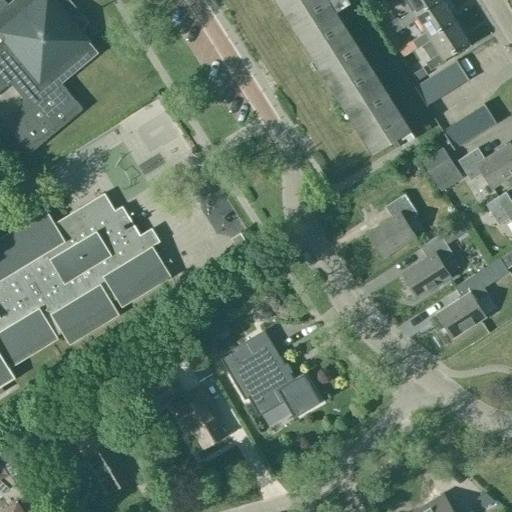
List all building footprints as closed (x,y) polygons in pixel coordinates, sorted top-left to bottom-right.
[(0,0),(0,90),(10,82),(25,100),(12,131),(29,152),(30,153),(83,108),(62,82),(98,52),(81,32),(88,21),(70,0),(11,0),(7,3),(4,0),(0,0)] [(275,0),(372,152),(408,128),(335,11),(350,2),(348,0),(275,0)] [(417,18),(415,15),(438,0),(406,0),(413,10),(400,19),(405,27),(417,18)] [(431,39),(429,36),(455,19),(442,0),(438,0),(415,15),(417,18),(426,32),(413,40),(418,48),(431,39)] [(439,53),(425,63),(430,70),(445,60),(444,57),(469,41),(455,19),(429,36),(431,39),(439,53)] [(457,60),(446,67),(457,85),(468,78),(457,60)] [(447,92),(457,85),(446,67),(435,73),(447,92)] [(435,73),(425,80),(437,98),(447,92),(435,73)] [(426,105),(437,98),(425,80),(414,87),(426,105)] [(484,104),(473,111),(484,129),(496,122),(484,104)] [(474,136),(484,129),(473,111),(462,118),(474,136)] [(462,118),(452,124),(463,143),(474,136),(462,118)] [(453,149),(463,143),(452,124),(442,131),(453,149)] [(511,148),(509,143),(484,159),(477,148),(458,160),(470,180),(483,172),(491,186),(511,173),(511,148)] [(423,160),(435,180),(449,171),(445,163),(449,160),(442,148),(423,160)] [(511,201),(505,192),(485,204),(498,225),(510,217),(511,219),(511,201)] [(170,276),(151,245),(147,238),(143,241),(127,215),(120,220),(104,193),(54,223),(46,209),(28,220),(0,237),(0,389),(2,389),(0,385),(0,380),(12,374),(8,368),(58,338),(56,335),(62,332),(69,344),(118,314),(110,301),(116,297),(121,306),(170,276)] [(404,194),(384,206),(392,217),(367,233),(382,256),(414,235),(405,222),(417,214),(404,194)] [(231,238),(239,252),(248,246),(240,232),(231,238)] [(438,234),(419,247),(426,258),(402,273),(416,296),(448,275),(440,261),(452,254),(438,234)] [(511,259),(508,253),(500,257),(507,268),(511,264),(511,259)] [(462,298),(437,314),(452,336),(484,315),(475,302),(487,294),(474,274),(455,286),(462,298)] [(198,319),(210,337),(220,330),(208,312),(198,319)] [(303,372),(293,378),(290,372),(292,370),(286,360),(283,362),(280,356),(278,357),(262,330),(219,356),(245,399),(248,397),(259,415),(284,400),(294,417),(320,401),(303,372)] [(215,419),(220,416),(201,387),(183,397),(180,392),(181,391),(170,373),(143,390),(154,407),(171,397),(174,403),(173,404),(191,433),(194,432),(204,447),(224,435),(215,419)] [(101,450),(88,458),(108,491),(132,477),(112,445),(124,438),(110,415),(88,428),(101,450)] [(21,482),(29,477),(3,435),(0,436),(0,463),(6,473),(0,477),(0,511),(39,511),(37,509),(21,482)] [(441,499),(418,511),(466,511),(450,511),(439,494),(438,494),(441,499)]
